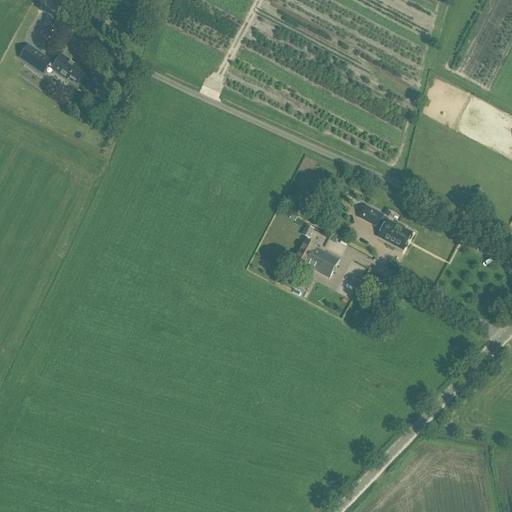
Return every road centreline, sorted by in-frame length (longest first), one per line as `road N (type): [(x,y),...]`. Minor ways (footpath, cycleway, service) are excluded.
road 1 (unclassified): [(511,243),(181,93),(34,0)]
road 2 (unclassified): [(336,511),(511,334)]
